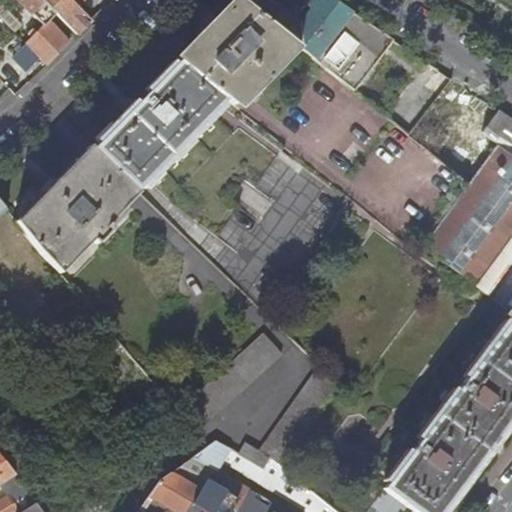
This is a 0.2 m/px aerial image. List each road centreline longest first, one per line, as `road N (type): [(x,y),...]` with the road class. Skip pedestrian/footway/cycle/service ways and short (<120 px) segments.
road 1 (residential): [(136,0),(0,129)]
road 2 (residential): [(511,83),(384,0)]
